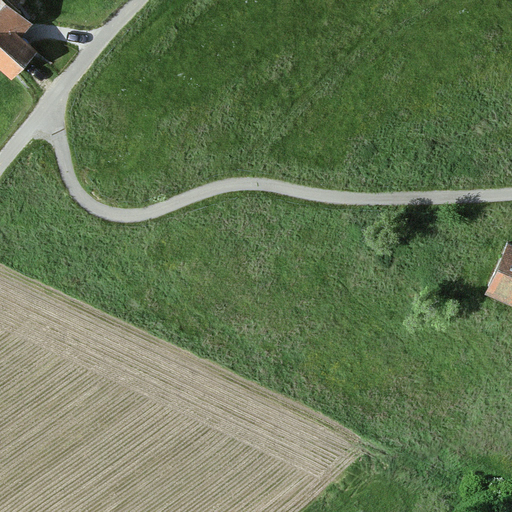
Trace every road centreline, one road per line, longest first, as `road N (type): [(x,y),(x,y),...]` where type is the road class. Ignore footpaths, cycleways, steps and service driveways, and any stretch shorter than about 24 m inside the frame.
road 1 (unclassified): [(50,107),(71,181),(105,212),(151,211),(238,183),(342,197),(511,193)]
road 2 (unclassified): [(138,0),(50,107)]
